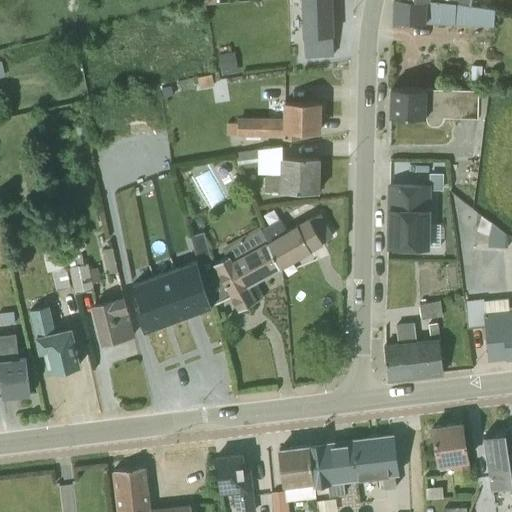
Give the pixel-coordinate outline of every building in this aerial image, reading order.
[(305,56),(331,55),(329,0),(300,0),(301,37),(304,37),(305,56)] [(409,0),(393,0),(392,21),(491,26),(494,9),(409,0)] [(222,74),(233,72),(229,53),(218,55),(218,56),(222,74)] [(480,68),(470,68),(471,87),(480,87),(480,68)] [(193,77),(194,84),(198,84),(199,88),(213,86),(212,80),(218,78),(216,72),(193,77)] [(390,88),(389,116),(426,117),(426,122),(428,124),(431,125),(435,126),(438,125),(440,123),(442,117),(485,117),(485,100),(488,100),(488,91),(390,88)] [(320,132),(320,102),(282,102),(282,119),(237,118),(237,124),(225,123),(224,135),(236,135),(298,138),(299,132),(320,132)] [(280,146),(235,153),(236,168),(257,166),(257,174),(264,174),(264,191),(318,192),(319,158),(281,157),(280,146)] [(388,185),(388,246),(427,247),(429,189),(440,189),(441,174),(429,174),(429,185),(388,185)] [(259,231),(278,267),(331,236),(318,214),(296,225),(292,218),(282,224),(280,219),(259,231)] [(432,217),(432,243),(441,243),(440,217),(432,217)] [(254,281),(278,267),(259,231),(257,227),(221,248),(225,256),(213,263),(203,232),(190,236),(210,306),(231,296),(239,310),(262,297),(254,281)] [(51,271),(55,290),(69,287),(65,267),(66,266),(58,232),(53,233),(54,237),(40,241),(46,271),(47,271),(51,271)] [(104,269),(116,268),(116,267),(112,248),(107,248),(106,242),(99,243),(104,269)] [(80,253),(69,255),(70,261),(69,261),(69,266),(69,267),(74,293),(93,289),(92,284),(100,282),(97,268),(88,269),(87,264),(83,264),(80,253)] [(197,261),(173,269),(153,277),(132,284),(140,307),(138,308),(144,331),(169,321),(190,314),(210,306),(197,261)] [(123,296),(91,305),(101,344),(134,336),(123,296)] [(487,359),(511,356),(511,310),(509,310),(507,298),(483,301),(482,299),(463,301),(467,328),(484,327),(487,359)] [(48,305),(29,310),(38,353),(42,353),(46,374),(80,366),(71,328),(53,331),(48,305)] [(413,323),(395,326),(397,344),(383,346),(387,379),(442,373),(436,323),(428,324),(430,340),(415,341),(413,323)] [(14,333),(0,334),(0,385),(1,398),(28,395),(24,357),(17,357),(14,333)] [(462,420),(430,425),(435,466),(437,466),(438,471),(452,469),(454,482),(471,479),(462,420)] [(504,432),(482,436),(490,488),(510,485),(511,497),(511,496),(511,452),(507,453),(504,432)] [(392,433),(351,438),(356,480),(381,477),(382,488),(395,487),(393,475),(398,474),(392,433)] [(356,480),(351,438),(307,443),(315,494),(327,492),(328,495),(344,493),(342,482),(356,480)] [(287,511),(287,504),(287,501),(315,497),(307,443),(277,447),(283,491),(270,493),(272,511),(287,511)] [(232,492),(234,511),(250,511),(253,511),(248,469),(243,469),(241,454),(215,457),(219,493),(232,492)] [(190,511),(190,505),(151,508),(145,467),(110,471),(115,511),(190,511)] [(442,487),(425,488),(425,500),(442,499),(442,487)] [(316,511),(335,511),(334,499),(316,500),(316,511)]
